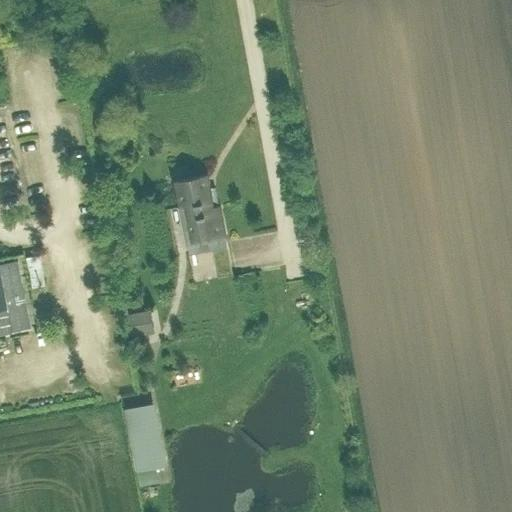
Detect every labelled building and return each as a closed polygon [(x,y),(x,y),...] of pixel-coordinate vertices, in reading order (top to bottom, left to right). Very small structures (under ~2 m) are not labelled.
[(220,206),(214,207),(207,174),(175,181),(180,207),(186,206),(200,282),(233,275),(220,206)] [(0,334),(32,328),(19,260),(0,263),(0,334)] [(282,315),(294,314),(290,284),(278,285),(282,315)] [(144,312),(128,315),(132,336),(148,333),(144,312)] [(162,445),(153,402),(126,407),(138,471),(166,466),(162,445)]
